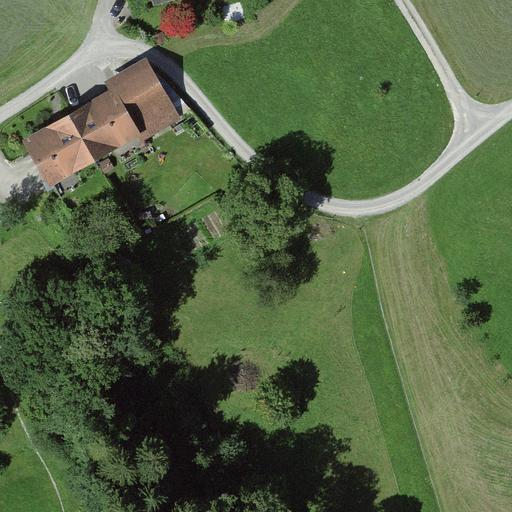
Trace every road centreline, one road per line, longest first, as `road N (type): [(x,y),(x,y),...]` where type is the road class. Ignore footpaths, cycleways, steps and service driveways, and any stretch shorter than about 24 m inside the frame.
road 1 (residential): [(0,117),(119,54),(157,55),(289,186),(335,209),(364,210),(413,193),(511,111)]
road 2 (track): [(364,210),(442,511)]
road 3 (track): [(400,0),(481,134)]
